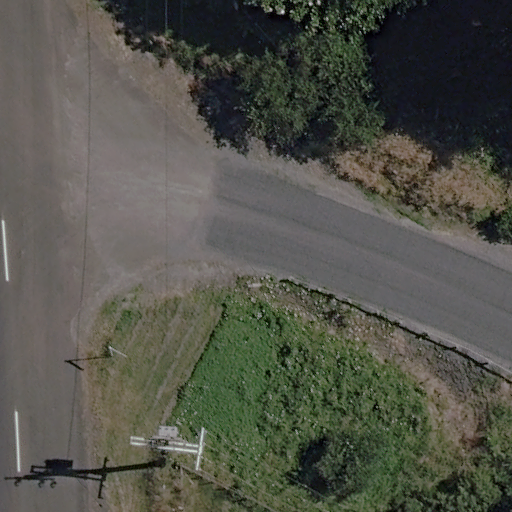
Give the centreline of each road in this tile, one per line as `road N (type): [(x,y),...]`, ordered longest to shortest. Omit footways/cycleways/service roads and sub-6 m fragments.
road 1 (unclassified): [(0,146),(229,207),(511,362)]
road 2 (unclassified): [(0,207),(21,511)]
